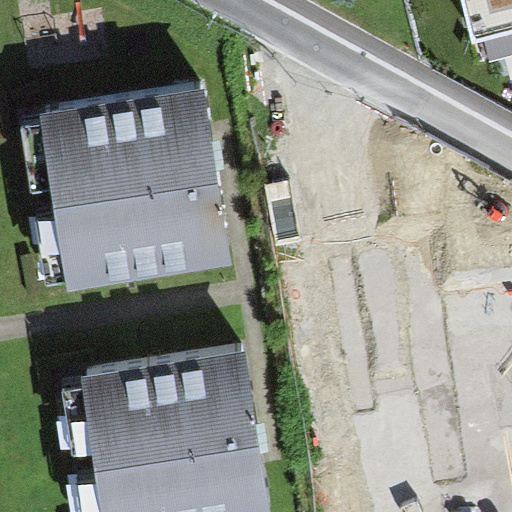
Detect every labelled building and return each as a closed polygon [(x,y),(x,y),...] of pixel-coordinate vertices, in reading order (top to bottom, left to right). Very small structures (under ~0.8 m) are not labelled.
[(511,25),(511,0),(460,0),(469,35),(511,25)] [(205,64),(40,89),(68,267),(233,242),(205,64)] [(387,125),(286,141),(306,269),(312,268),(342,457),(419,445),(395,293),(389,259),(408,256),(387,125)] [(445,284),(395,293),(419,445),(470,438),(445,284)] [(246,325),(81,351),(106,511),(225,511),(275,504),(246,325)]
